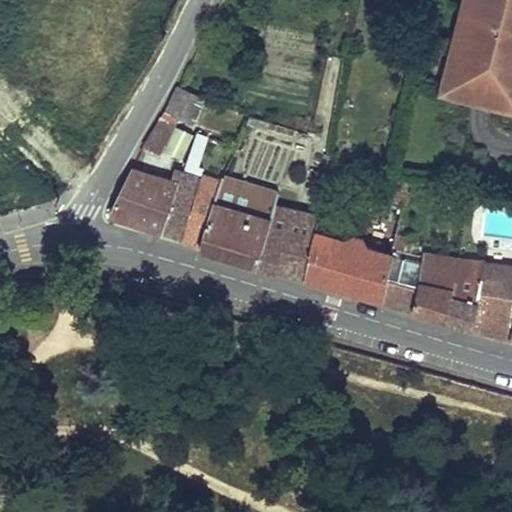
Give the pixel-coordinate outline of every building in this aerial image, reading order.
[(511,0),(472,0),(473,1),(468,0),(467,0),(468,0),(462,24),(461,25),(466,26),(464,35),(459,34),(459,35),(449,75),(448,76),(458,78),(455,91),(510,105),(511,97),(511,0)] [(462,24),(457,23),(454,34),(459,35),(459,34),(464,35),(466,26),(461,25),(462,24)] [(458,78),(448,76),(449,75),(448,75),(444,88),(455,91),(458,78)] [(180,86),(161,120),(170,124),(174,117),(192,124),(203,97),(180,86)] [(6,95),(0,96),(0,143),(19,138),(6,95)] [(268,122),(250,115),(247,122),(266,128),(268,122)] [(161,120),(145,147),(161,154),(175,126),(170,124),(161,120)] [(0,143),(0,214),(39,203),(31,173),(61,164),(51,129),(19,138),(0,143)] [(197,135),(194,145),(203,148),(207,136),(198,133),(197,135)] [(334,157),(323,155),(323,163),(332,166),(334,157)] [(188,162),(184,171),(203,177),(182,239),(201,245),(215,201),(223,181),(217,179),(202,174),(203,169),(196,166),(196,165),(188,162)] [(222,169),(217,179),(223,181),(227,172),(222,169)] [(133,170),(111,214),(162,232),(177,181),(133,170)] [(177,181),(162,232),(182,239),(203,177),(184,171),(182,170),(177,181)] [(270,217),(215,201),(201,245),(200,248),(275,272),(276,270),(305,279),(317,230),(320,215),(295,209),(275,204),(270,217)] [(321,209),(296,202),(295,209),(320,215),(321,209)] [(344,239),(317,230),(305,279),(381,301),(387,278),(389,270),(393,254),(391,253),(367,246),(363,237),(355,234),(344,239)] [(405,240),(398,238),(397,244),(403,246),(405,240)] [(396,280),(387,278),(381,301),(470,328),(506,337),(511,303),(511,263),(486,260),(423,250),(418,272),(409,270),(407,275),(398,273),(396,280)] [(398,273),(389,270),(387,278),(396,280),(398,273)]
